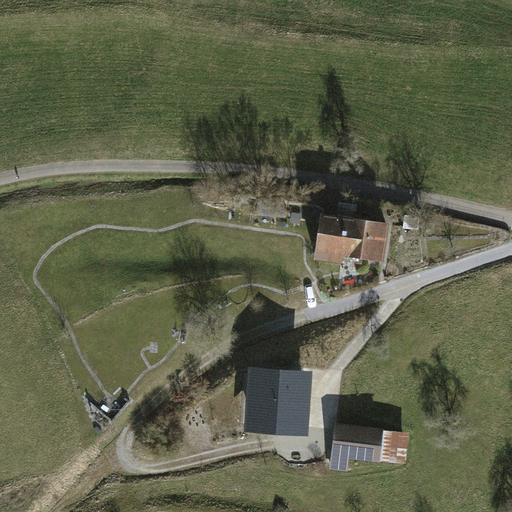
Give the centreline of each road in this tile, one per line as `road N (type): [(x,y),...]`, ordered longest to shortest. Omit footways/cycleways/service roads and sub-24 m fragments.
road 1 (track): [(58,511),(104,470),(209,462),(323,433),(343,358),(384,299),(511,250)]
road 2 (track): [(0,184),(68,168),(204,167),(376,189),(511,220)]
